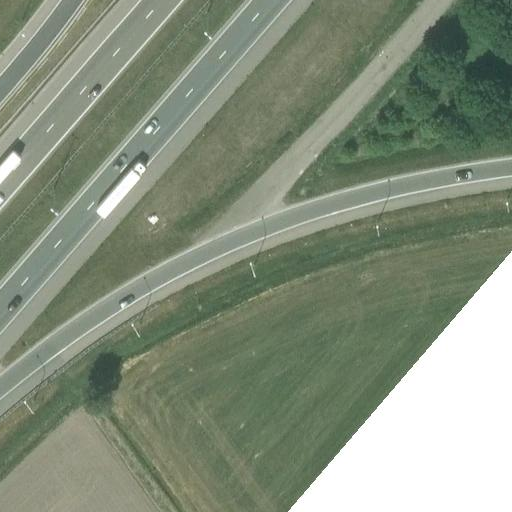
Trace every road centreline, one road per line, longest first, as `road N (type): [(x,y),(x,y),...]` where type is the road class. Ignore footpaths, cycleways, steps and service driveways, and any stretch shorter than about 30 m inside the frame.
road 1 (motorway): [(0,386),(118,299),(261,225),(396,185),(511,165)]
road 2 (motorway): [(0,318),(272,0)]
road 3 (motorway): [(155,0),(0,179)]
